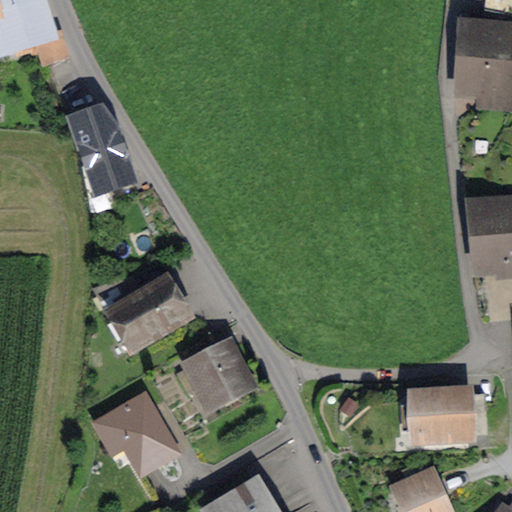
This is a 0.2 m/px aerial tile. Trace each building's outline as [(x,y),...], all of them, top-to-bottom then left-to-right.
[(0,0),(0,54),(38,41),(54,37),(42,0),(0,0)] [(511,0),(487,0),(487,12),(511,12),(511,0)] [(508,107),(511,32),(471,30),(467,90),(483,91),(482,106),(508,107)] [(58,35),(54,37),(38,41),(45,61),(65,55),(58,35)] [(82,169),(90,211),(107,207),(100,182),(128,172),(115,133),(113,134),(107,124),(105,125),(102,116),(76,125),(89,167),(82,169)] [(511,205),(479,209),(482,243),(511,240),(511,205)] [(511,240),(482,243),(485,268),(511,265),(511,240)] [(119,281),(96,289),(106,307),(128,295),(119,281)] [(167,281),(111,314),(132,351),(188,318),(167,281)] [(192,368),(211,404),(246,386),(228,350),(192,368)] [(416,399),(418,438),(468,436),(466,396),(416,399)] [(96,425),(109,447),(121,440),(141,474),(177,454),(144,398),(96,425)] [(398,491),(407,511),(446,511),(431,477),(398,491)] [(213,510),(214,511),(273,511),(257,484),(213,510)]
